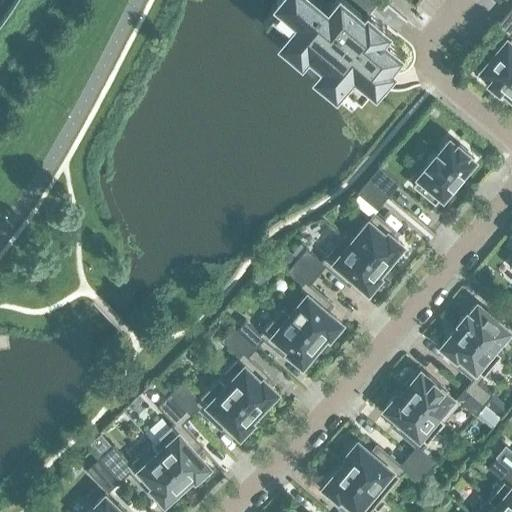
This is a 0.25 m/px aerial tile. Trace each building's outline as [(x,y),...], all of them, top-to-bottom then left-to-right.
[(276,0),(270,8),(289,23),(280,34),(300,51),(307,43),(323,57),(314,67),(335,85),(341,77),(359,92),(370,79),(374,83),(391,62),(387,59),(398,46),(380,31),(386,23),(367,7),(372,0),(329,0),(327,3),(322,0),(276,0)] [(511,4),(496,23),(511,36),(508,39),(507,37),(498,48),(497,47),(488,57),(489,58),(480,68),(490,77),(488,79),(498,88),(498,87),(511,71),(511,4)] [(511,71),(498,87),(511,98),(511,71)] [(438,151),(435,149),(425,161),(428,163),(418,174),(419,175),(412,183),(435,202),(442,193),(442,194),(473,157),(471,156),(473,154),(457,141),(456,143),(449,137),(438,151)] [(379,164),(368,177),(388,194),(399,181),(379,164)] [(368,177),(357,190),(377,207),(388,194),(368,177)] [(352,238),(351,239),(382,265),(402,243),(389,232),(393,228),(374,212),(352,238)] [(305,247),(297,257),(316,274),(325,264),(347,283),(353,276),(367,288),(379,275),(376,273),(382,265),(351,239),(352,238),(343,231),(320,259),(305,247)] [(297,257),(286,269),(301,282),(297,287),(305,294),(290,312),(289,313),(320,339),(326,332),(329,334),(340,320),(325,308),(331,301),(309,282),(316,274),(297,257)] [(466,309),(458,319),(460,321),(461,320),(492,347),(493,346),(508,327),(497,319),(498,318),(488,309),(487,310),(477,301),(468,311),(466,309)] [(242,317),(233,326),(255,346),(263,337),(286,356),(289,351),(302,362),(314,347),(320,339),(289,313),(290,312),(282,305),(260,331),(242,317)] [(454,328),(441,343),(454,353),(450,358),(472,376),(464,386),(484,403),(493,393),(478,380),(501,353),(493,346),(492,347),(491,347),(460,321),(454,328)] [(239,353),(218,375),(256,411),(263,403),(263,404),(276,390),(264,378),(268,374),(247,354),(255,346),(233,326),(223,338),(239,353)] [(416,369),(402,387),(404,388),(443,422),(461,400),(476,413),(484,403),(464,386),(455,397),(452,395),(452,394),(440,385),(441,384),(433,377),(432,378),(420,369),(419,371),(416,369)] [(182,379),(169,392),(190,414),(198,406),(219,426),(225,419),(239,433),(251,420),(249,418),(256,411),(218,375),(199,396),(182,379)] [(396,393),(385,406),(399,418),(393,425),(415,444),(408,453),(428,470),(436,460),(421,448),(443,422),(404,388),(398,395),(396,393)] [(174,421),(151,441),(185,480),(193,473),(195,476),(208,464),(195,450),(202,444),(182,422),(190,414),(169,392),(157,403),(174,421)] [(348,454),(342,462),(382,495),(404,468),(419,480),(428,470),(408,453),(400,463),(378,444),(372,451),(357,439),(346,452),(348,454)] [(112,444),(98,457),(119,480),(129,470),(149,491),(153,488),(164,500),(179,487),(178,486),(185,480),(151,441),(129,462),(112,444)] [(511,451),(505,445),(497,456),(511,468),(511,451)] [(503,478),(487,497),(495,504),(496,503),(506,511),(511,511),(511,484),(509,482),(511,477),(511,468),(497,456),(488,466),(503,478)] [(98,457),(87,467),(107,490),(119,480),(98,457)] [(335,469),(323,484),(335,494),(332,499),(347,511),(346,511),(367,511),(382,495),(342,462),(336,469),(335,469)] [(460,474),(452,484),(459,490),(467,480),(460,474)] [(105,493),(86,511),(127,511),(126,511),(125,511),(124,511),(118,506),(119,504),(118,503),(117,504),(105,493)]
